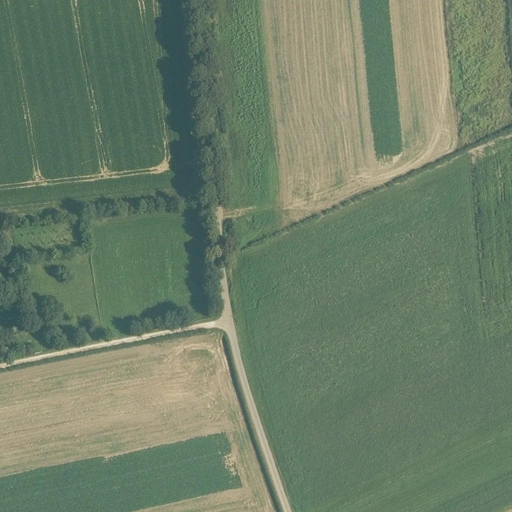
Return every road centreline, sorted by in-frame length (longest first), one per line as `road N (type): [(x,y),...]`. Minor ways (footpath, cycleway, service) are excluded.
road 1 (unclassified): [(287,511),(229,327),(197,0)]
road 2 (track): [(229,327),(0,368)]
